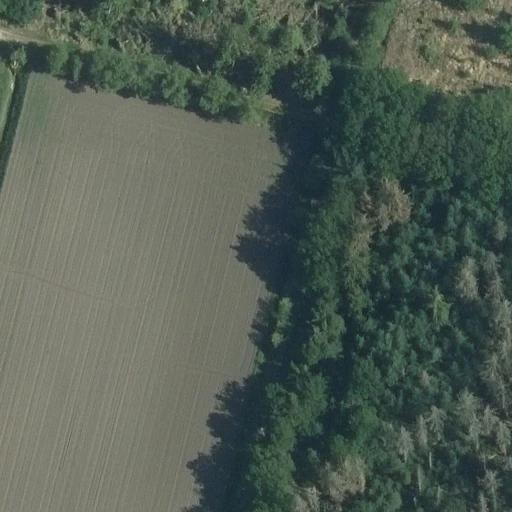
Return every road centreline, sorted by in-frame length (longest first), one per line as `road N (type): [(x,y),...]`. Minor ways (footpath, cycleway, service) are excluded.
road 1 (track): [(244,511),(340,114)]
road 2 (track): [(340,114),(0,30)]
road 3 (track): [(340,114),(511,157)]
